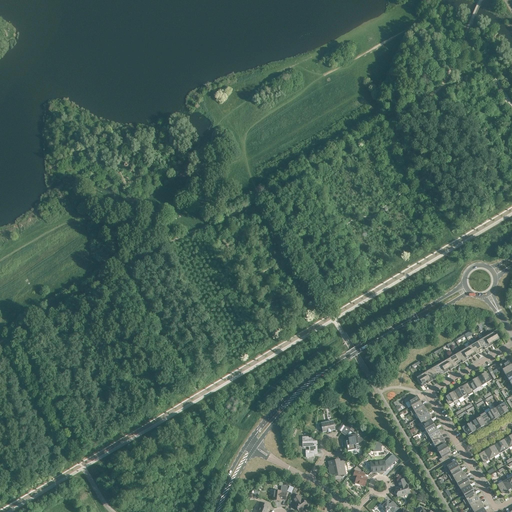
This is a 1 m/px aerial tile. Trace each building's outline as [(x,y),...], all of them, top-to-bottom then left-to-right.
[(499,334),(497,329),(493,331),(493,332),(488,335),(493,343),(499,339),(497,335),(499,334)] [(493,343),(488,335),(483,338),(489,347),(493,345),(492,343),(493,343)] [(489,347),(483,338),(480,340),(480,339),(477,341),(481,349),(484,348),(485,350),(489,347)] [(481,349),(477,341),(473,343),(474,344),(471,345),(476,355),(480,352),(479,350),(481,349)] [(476,355),(471,345),(466,348),(470,356),(471,355),(473,357),(476,355)] [(470,356),(466,348),(461,351),(467,361),(471,358),(469,356),(470,356)] [(467,361),(461,351),(458,353),(458,352),(455,354),(459,362),(462,361),(463,363),(467,361)] [(448,357),(449,359),(454,368),(458,366),(457,363),(459,362),(455,354),(454,354),(448,357)] [(454,368),(449,359),(444,362),(448,369),(449,368),(450,370),(454,368)] [(499,365),(502,370),(511,365),(508,361),(505,363),(505,362),(499,365)] [(448,369),(444,362),(439,364),(444,374),(448,371),(447,369),(448,369)] [(444,374),(439,364),(436,366),(436,365),(432,367),(437,375),(439,374),(441,376),(444,374)] [(511,370),(511,367),(511,365),(502,370),(505,375),(511,370)] [(426,370),(427,372),(432,381),(436,379),(435,377),(437,375),(432,367),(426,370)] [(432,381),(427,372),(422,375),(426,382),(427,381),(428,383),(432,381)] [(486,373),(481,375),(486,383),(491,380),(488,375),(487,376),(486,373)] [(426,382),(422,375),(417,378),(422,387),(426,385),(425,383),(426,382)] [(486,383),(481,375),(477,378),(482,386),(486,383)] [(482,386),(477,378),(472,381),(477,389),(482,386)] [(477,389),(472,381),(468,383),(472,392),(473,391),(477,389)] [(472,392),(468,383),(463,386),(468,394),(468,396),(473,393),(473,391),(472,392)] [(468,394),(463,386),(458,389),(463,397),(468,394)] [(463,397),(458,389),(453,392),(458,400),(463,397)] [(458,400),(453,392),(449,394),(454,403),(458,400)] [(454,403),(449,394),(445,397),(447,400),(445,401),(449,406),(454,403)] [(411,395),(409,397),(403,400),(405,403),(408,402),(411,407),(420,401),(417,396),(413,398),(411,395)] [(423,406),(420,401),(411,407),(413,410),(410,411),(412,414),(414,412),(423,406)] [(505,402),(500,405),(504,414),(508,411),(507,408),(508,408),(505,402)] [(504,414),(500,405),(495,408),(500,417),(504,414)] [(424,406),(423,406),(414,412),(412,414),(412,415),(415,413),(418,418),(428,412),(424,406)] [(500,417),(495,408),(490,411),(495,419),(500,417)] [(490,411),(486,414),(491,422),(495,419),(490,411)] [(432,419),(428,412),(418,418),(421,423),(418,425),(419,426),(422,424),(422,425),(431,419),(431,420),(432,419)] [(480,416),(481,417),(486,425),(491,422),(486,414),(485,413),(480,416)] [(486,425),(481,417),(476,419),(481,428),(486,425)] [(422,424),(419,426),(420,428),(423,427),(425,430),(434,425),(431,420),(431,419),(422,425),(422,424)] [(481,428),(476,419),(471,422),(476,430),(481,428)] [(321,424),(318,425),(319,429),(322,428),(322,429),(323,432),(327,431),(327,433),(331,432),(331,431),(335,430),(333,421),(321,424)] [(476,430),(471,422),(467,425),(472,433),(476,430)] [(437,430),(434,425),(425,430),(427,433),(424,435),(425,437),(428,436),(428,435),(437,430)] [(472,433),(467,425),(462,428),(465,433),(466,432),(468,436),(472,433)] [(350,430),(345,426),(341,432),(341,433),(346,436),(350,430)] [(438,429),(437,430),(428,435),(428,436),(425,437),(426,439),(429,437),(432,441),(442,436),(438,429)] [(346,441),(348,451),(356,450),(355,444),(358,444),(357,434),(356,434),(350,430),(346,436),(349,439),(350,440),(349,440),(350,441),(346,441)] [(304,437),(304,442),(302,442),(302,447),(310,446),(310,450),(306,451),(306,458),(314,457),(314,454),(317,454),(317,441),(309,441),(309,436),(304,437)] [(446,442),(442,436),(432,441),(433,443),(430,445),(432,449),(435,447),(436,448),(445,443),(446,442)] [(509,448),(504,440),(502,442),(502,441),(499,443),(504,451),(509,448)] [(378,442),(373,448),(373,452),(381,451),(381,447),(382,445),(378,442)] [(435,447),(432,449),(434,452),(437,450),(439,453),(448,448),(445,443),(436,448),(435,447)] [(504,451),(499,443),(496,445),(494,446),(499,454),(504,451)] [(499,454),(494,446),(492,447),(489,449),(494,457),(499,454)] [(451,453),(448,448),(439,453),(442,458),(439,460),(441,463),(449,458),(447,456),(451,453)] [(494,457),(489,449),(486,450),(486,451),(484,452),(489,460),(494,457)] [(489,460),(484,452),(482,453),(479,455),(480,457),(478,458),(485,468),(488,466),(486,462),(489,460)] [(342,476),(345,476),(344,466),(340,467),(339,461),(335,462),(335,461),(329,462),(330,467),(328,468),(329,473),(335,472),(336,476),(342,475),(342,476)] [(452,464),(450,461),(442,466),(444,469),(447,467),(450,472),(459,467),(456,461),(452,464)] [(370,463),(367,464),(368,469),(371,468),(371,472),(386,471),(386,470),(385,462),(370,463)] [(462,472),(459,467),(450,472),(447,474),(450,479),(453,478),(453,477),(462,472)] [(355,483),(365,486),(367,478),(363,477),(362,476),(363,473),(355,471),(354,475),(356,476),(355,479),(356,480),(355,483)] [(463,471),(462,472),(453,477),(453,478),(450,479),(451,481),(454,479),(457,484),(466,478),(463,471)] [(470,484),(466,478),(457,484),(460,488),(457,490),(457,491),(460,489),(461,490),(469,485),(470,485),(470,484)] [(398,497),(410,493),(407,485),(406,485),(404,479),(397,481),(398,485),(399,485),(399,487),(395,489),(396,491),(395,491),(395,492),(395,494),(396,495),(397,495),(398,497)] [(511,487),(507,479),(502,482),(507,491),(509,489),(510,489),(511,487)] [(505,492),(507,491),(502,482),(499,484),(496,480),(493,482),(499,493),(501,492),(502,494),(502,493),(505,492)] [(460,489),(457,491),(459,494),(462,492),(464,495),(473,490),(470,485),(469,485),(461,490),(460,489)] [(274,490),(273,500),(280,501),(280,499),(286,500),(287,486),(281,486),(280,491),(274,490)] [(475,495),(473,490),(464,495),(466,498),(463,500),(464,503),(467,501),(467,500),(476,495),(475,495)] [(476,494),(475,495),(476,495),(467,500),(467,501),(464,503),(465,504),(468,502),(471,507),(480,501),(476,494)] [(299,511),(307,506),(305,501),(307,500),(305,497),(302,500),(298,495),(293,498),(295,502),(297,501),(297,503),(294,505),(299,511)] [(391,511),(392,511),(398,508),(394,503),(391,506),(390,504),(387,500),(382,504),(383,506),(382,507),(384,509),(383,510),(384,511),(388,511),(390,510),(391,511)] [(484,508),(480,501),(471,507),(473,511),(472,511),(476,511),(483,508),(484,508)] [(266,511),(268,509),(266,508),(268,505),(260,502),(259,505),(261,506),(258,511),(266,511)]
